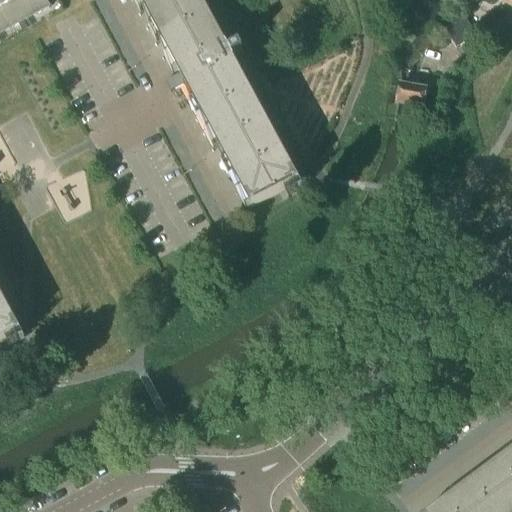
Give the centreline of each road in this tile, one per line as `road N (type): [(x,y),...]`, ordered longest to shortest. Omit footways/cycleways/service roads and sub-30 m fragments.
road 1 (tertiary): [(240,473),(272,465),(329,424),(511,271)]
road 2 (residential): [(212,213),(94,0)]
road 3 (tertiary): [(66,511),(130,478),(240,473)]
road 4 (residential): [(408,490),(511,413)]
